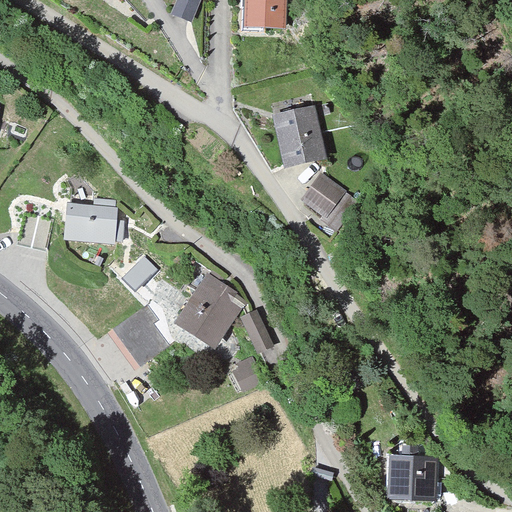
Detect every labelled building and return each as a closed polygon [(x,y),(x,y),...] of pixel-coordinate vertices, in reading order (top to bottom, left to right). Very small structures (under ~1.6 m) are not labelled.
[(207,0),(183,0),(178,17),(198,24),(207,0)] [(286,32),(285,0),(252,0),(254,33),(286,32)] [(0,137),(9,109),(0,106),(0,137)] [(327,160),(315,110),(281,118),(293,168),(327,160)] [(358,199),(321,178),(304,207),(341,228),(358,199)] [(122,207),(75,202),(71,240),(118,244),(122,207)] [(141,291),(161,266),(146,254),(126,279),(141,291)] [(231,288),(207,274),(177,326),(219,351),(243,311),(227,301),(231,288)] [(145,307),(112,327),(137,368),(170,348),(145,307)] [(262,308),(244,317),(260,354),(279,345),(262,308)] [(236,364),(246,389),(263,382),(253,357),(236,364)] [(435,454),(388,454),(388,503),(435,503),(435,454)]
